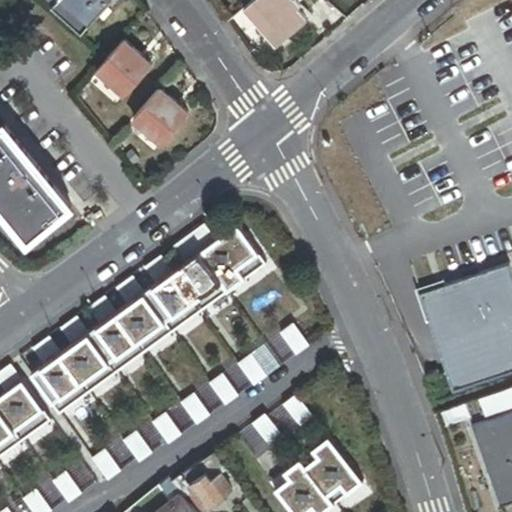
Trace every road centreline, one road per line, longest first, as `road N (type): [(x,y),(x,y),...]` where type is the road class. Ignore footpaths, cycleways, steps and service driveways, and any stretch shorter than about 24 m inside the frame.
road 1 (residential): [(266,125),(377,344),(431,511)]
road 2 (residential): [(37,296),(266,125)]
road 3 (residential): [(266,125),(416,0)]
road 4 (residential): [(175,0),(266,125)]
